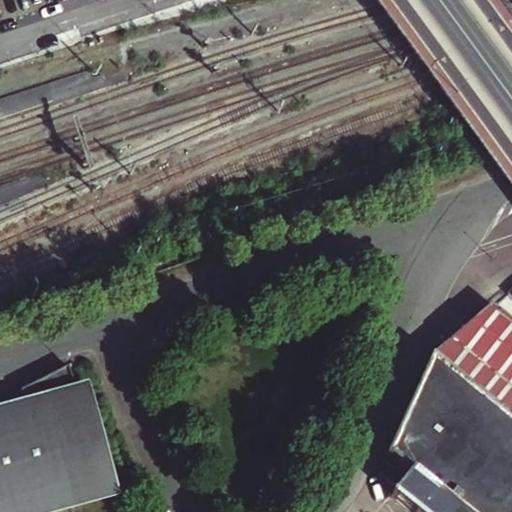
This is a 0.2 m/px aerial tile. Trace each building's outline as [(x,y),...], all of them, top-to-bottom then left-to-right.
[(511,511),(511,327),(490,309),(429,361),(386,456),(390,459),(377,476),(392,487),(404,471),(408,474),(396,490),(390,498),(409,511),(511,511)] [(89,362),(74,368),(81,387),(96,382),(89,362)] [(0,511),(76,511),(117,501),(86,388),(73,391),(66,373),(70,372),(69,369),(17,394),(20,404),(24,421),(8,425),(4,412),(0,413),(0,511)] [(20,404),(0,409),(0,413),(4,412),(8,425),(24,421),(20,404)] [(392,487),(396,490),(408,474),(404,471),(392,487)]
